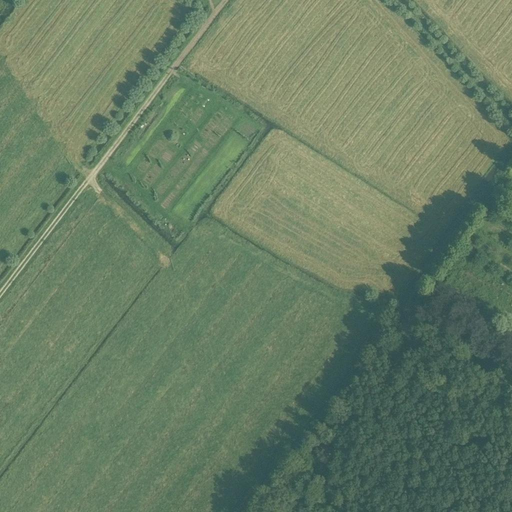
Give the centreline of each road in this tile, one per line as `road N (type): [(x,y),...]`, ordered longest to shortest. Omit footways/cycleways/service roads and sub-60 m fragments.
road 1 (track): [(260,511),(415,312),(432,310),(511,355)]
road 2 (track): [(387,310),(325,294),(215,236),(173,264),(93,189)]
road 3 (track): [(227,0),(92,179),(93,189)]
road 4 (track): [(399,0),(511,120)]
